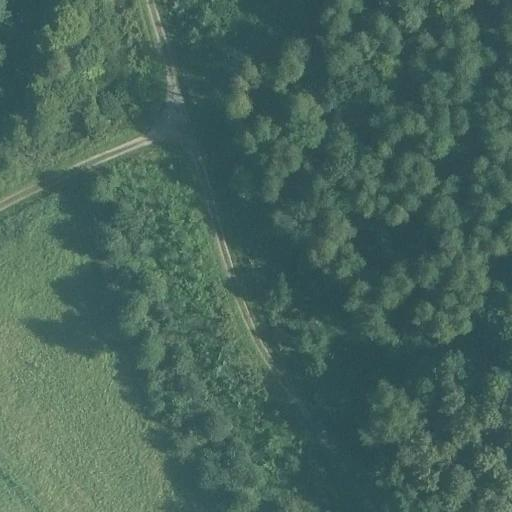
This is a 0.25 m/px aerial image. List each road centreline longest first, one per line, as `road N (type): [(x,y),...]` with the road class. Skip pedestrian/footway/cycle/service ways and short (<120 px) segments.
road 1 (track): [(0,204),(182,128),(239,301),(373,511)]
road 2 (track): [(137,0),(182,128)]
